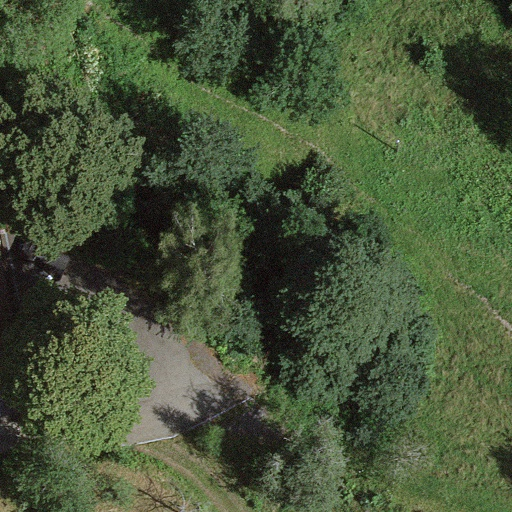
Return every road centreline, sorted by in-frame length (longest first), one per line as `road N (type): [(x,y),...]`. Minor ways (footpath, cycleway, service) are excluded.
road 1 (track): [(169,415),(266,428),(386,481),(485,511)]
road 2 (track): [(169,415),(0,436)]
road 3 (track): [(169,415),(241,511)]
